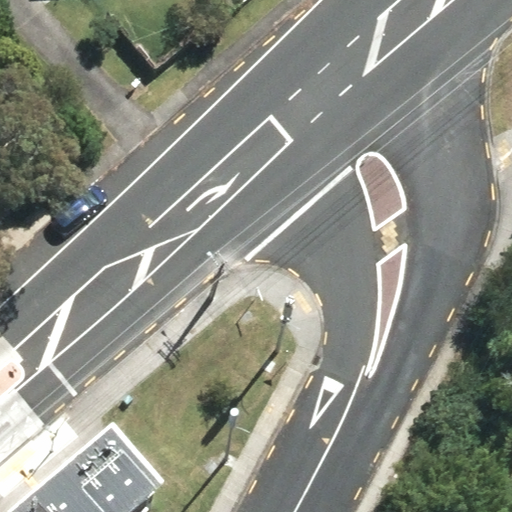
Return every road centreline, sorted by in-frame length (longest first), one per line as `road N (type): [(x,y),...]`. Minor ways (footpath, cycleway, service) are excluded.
road 1 (residential): [(292,511),(365,373),(383,325),(389,267),(368,157),(308,94)]
road 2 (secondary): [(308,94),(0,360)]
road 3 (secondary): [(422,0),(308,94)]
